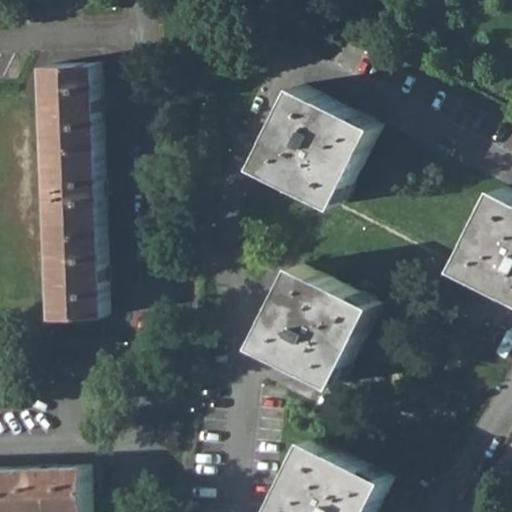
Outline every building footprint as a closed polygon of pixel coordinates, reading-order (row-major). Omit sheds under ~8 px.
[(110,315),(102,65),(49,66),(53,190),(58,318),(110,315)] [(346,205),(384,125),(305,87),(266,165),(346,205)] [(511,292),(511,191),(506,189),(466,269),(511,292)] [(344,387),(385,305),(304,264),(264,346),(344,387)] [(288,511),(384,511),(403,472),(325,434),(286,510),(288,511)] [(92,511),(91,465),(0,468),(0,511),(92,511)]
